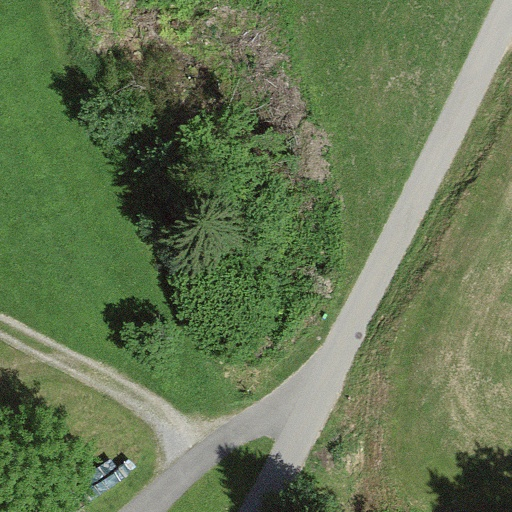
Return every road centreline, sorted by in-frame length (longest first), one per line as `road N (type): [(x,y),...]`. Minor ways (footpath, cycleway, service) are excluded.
road 1 (unclassified): [(257,511),(511,0)]
road 2 (track): [(0,312),(116,382),(198,449),(310,401)]
